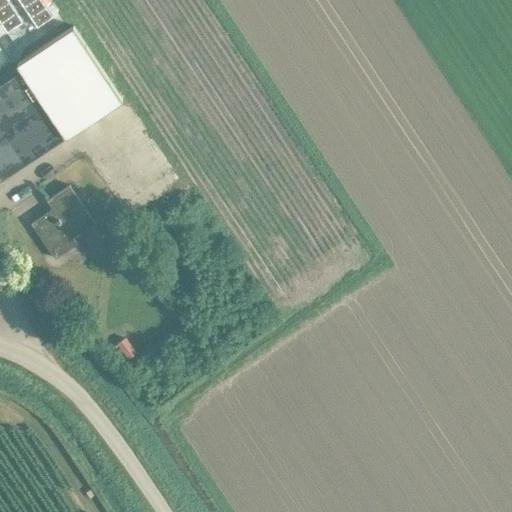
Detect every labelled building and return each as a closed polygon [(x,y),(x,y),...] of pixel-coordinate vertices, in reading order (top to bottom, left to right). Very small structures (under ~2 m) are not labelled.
[(17,64),(22,71),(66,137),(122,100),(73,26),(17,64)] [(0,48),(0,67),(8,61),(0,48)] [(0,180),(66,137),(22,71),(21,71),(16,64),(0,73),(0,180)] [(119,130),(108,137),(120,155),(130,148),(119,130)] [(97,176),(110,167),(90,138),(77,148),(97,176)] [(72,237),(94,222),(68,185),(46,200),(52,208),(30,223),(54,258),(76,243),(72,237)] [(113,352),(124,340),(110,328),(100,339),(113,352)]
